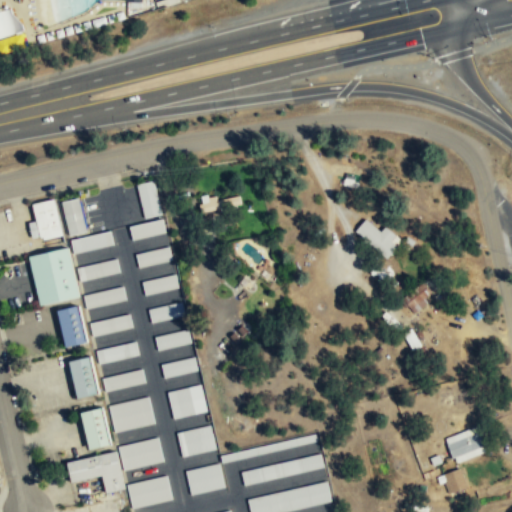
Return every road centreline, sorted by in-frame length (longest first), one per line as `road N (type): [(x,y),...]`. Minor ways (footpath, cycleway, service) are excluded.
road 1 (residential): [(0,184),(188,141),(385,119),(433,130),(468,152),(494,245)]
road 2 (motorway): [(57,120),(364,87),(450,103),(511,138)]
road 3 (primary): [(0,132),(451,29)]
road 4 (primary): [(434,0),(0,104)]
